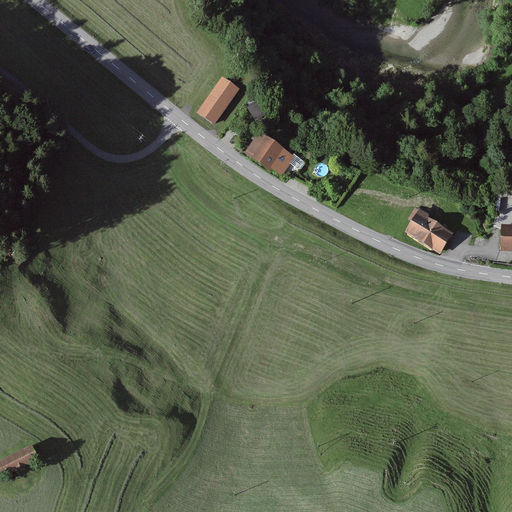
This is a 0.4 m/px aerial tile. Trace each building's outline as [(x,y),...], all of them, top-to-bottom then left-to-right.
[(239,94),(221,80),(196,117),(214,129),(239,94)] [(257,126),(268,120),(261,106),(249,113),(257,126)] [(295,160),(258,137),(245,158),(267,174),(269,171),(281,178),(295,160)] [(428,214),(418,208),(404,231),(441,254),(452,235),(445,231),(446,229),(427,217),(428,214)] [(511,225),(502,225),(500,252),(511,252),(511,225)] [(27,450),(0,461),(0,479),(34,464),(27,450)]
